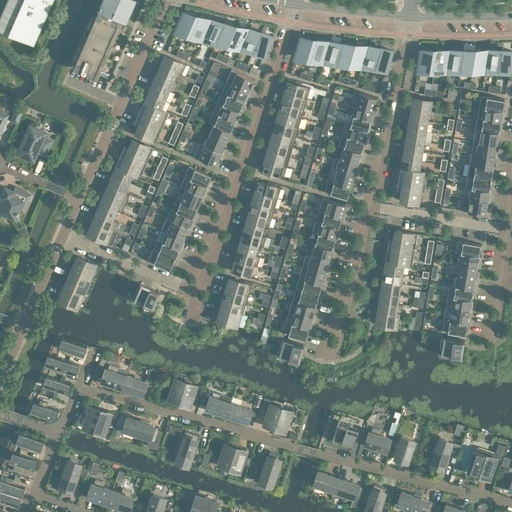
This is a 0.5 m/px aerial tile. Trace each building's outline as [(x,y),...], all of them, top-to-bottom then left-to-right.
[(8,0),(0,19),(0,28),(33,43),(52,0),(8,0)] [(134,0),(101,0),(73,66),(94,75),(106,48),(109,50),(109,49),(108,49),(111,43),(112,42),(109,41),(117,22),(121,24),(124,18),(127,19),(134,0)] [(198,17),(184,11),(176,30),(191,36),(192,34),(191,34),(199,17),(198,17)] [(199,15),(198,17),(199,17),(191,34),(192,34),(203,39),(204,37),(211,20),(199,15)] [(212,18),(211,20),(204,37),(216,42),(217,40),(216,40),(224,23),(223,23),(212,18)] [(224,21),(223,23),(224,23),(216,40),(217,40),(228,45),(229,43),(236,26),(224,21)] [(237,24),(236,26),(229,43),(241,48),(242,46),(241,46),(249,29),(248,29),(237,24)] [(249,27),(248,29),(249,29),(241,46),(242,46),(253,51),(254,49),(261,33),(261,32),(249,27)] [(261,30),(261,32),(261,33),(254,49),(264,54),(273,35),(261,30)] [(301,36),(295,56),(311,61),(312,58),(311,58),(317,41),(316,41),(301,36)] [(324,62),(324,60),(329,42),(317,39),(316,41),(317,41),(311,58),(312,58),(324,62)] [(336,63),(337,61),(342,44),(330,40),(329,42),(324,60),(336,63)] [(349,65),(350,63),(349,63),(355,45),(354,45),(342,42),(342,44),(337,61),(349,65)] [(362,66),(363,64),(362,64),(367,47),(355,43),(354,45),(355,45),(349,63),(350,63),(362,66)] [(375,68),(375,66),(380,48),(368,45),(367,47),(362,64),(363,64),(375,68)] [(386,69),(392,49),(380,46),(380,48),(375,66),(386,69)] [(510,71),(511,56),(511,50),(501,48),(501,51),(498,69),(510,71)] [(421,49),(418,69),(434,71),(434,69),(437,51),(421,49)] [(437,49),(437,51),(434,69),(447,71),(447,69),(450,51),(449,51),(437,49)] [(450,49),(449,51),(450,51),(447,69),(460,71),(460,69),(463,51),(462,51),(450,49)] [(463,49),(462,51),(463,51),(460,69),(472,71),(473,69),(472,69),(475,51),(463,49)] [(475,49),(475,51),(472,69),(473,69),(485,71),(486,69),(485,69),(488,51),(475,49)] [(488,49),(488,51),(485,69),(486,69),(498,71),(498,69),(501,51),(488,49)] [(186,64),(165,55),(161,65),(178,72),(182,74),(186,64)] [(178,72),(161,65),(157,74),(174,81),(178,72)] [(258,69),(252,66),(249,72),(255,75),(258,69)] [(253,79),(231,69),(226,82),(248,91),(253,79)] [(174,81),(157,74),(153,83),(170,91),(174,81)] [(310,88),(288,81),(285,91),(307,98),(310,88)] [(248,91),(226,82),(222,91),(244,100),(248,91)] [(170,91),(153,83),(149,93),(165,100),(170,91)] [(456,89),(449,87),(447,97),(455,99),(456,89)] [(244,100),(222,91),(217,101),(239,111),(244,100)] [(282,101),(305,107),(307,98),(285,91),(282,101)] [(377,97),(360,92),(356,105),(374,110),(377,97)] [(145,102),(148,104),(161,109),(162,109),(165,100),(149,93),(145,102)] [(505,99),(487,96),(485,108),(503,111),(505,99)] [(431,100),(414,97),(412,108),(430,111),(431,100)] [(239,111),(217,101),(213,111),(235,120),(239,111)] [(297,116),(301,118),(305,107),(282,101),(280,111),(297,116)] [(136,133),(156,141),(169,112),(162,109),(161,109),(148,104),(136,133)] [(374,110),(356,105),(353,115),(371,120),(374,110)] [(430,111),(412,108),(410,118),(428,121),(430,111)] [(503,111),(485,108),(483,118),(501,121),(503,111)] [(11,120),(17,123),(22,112),(16,109),(11,120)] [(208,121),(214,124),(214,123),(231,131),(235,120),(213,111),(208,121)] [(280,111),(277,120),(299,127),(301,118),(297,116),(280,111)] [(371,120),(353,115),(350,126),(367,131),(371,120)] [(477,117),(475,128),(481,129),(499,132),(501,121),(483,118),(477,117)] [(428,121),(410,118),(409,128),(426,131),(428,121)] [(296,137),(299,127),(277,120),(274,130),(296,137)] [(231,131),(214,123),(214,124),(209,136),(225,143),(231,131)] [(52,140),(43,136),(44,132),(31,126),(19,152),(22,154),(21,155),(30,159),(30,157),(33,158),(36,151),(39,153),(40,152),(46,154),(52,140)] [(367,131),(350,126),(347,135),(347,136),(364,141),(367,131)] [(426,131),(409,128),(407,138),(425,141),(426,131)] [(481,129),(475,128),(473,141),(497,145),(499,132),(481,129)] [(271,140),(293,147),(296,137),(274,130),(271,140)] [(338,145),(344,147),(344,146),(361,152),(364,141),(347,136),(347,135),(342,133),(338,145)] [(225,143),(209,136),(205,145),(221,152),(225,143)] [(133,173),(141,176),(154,147),(133,138),(121,167),(134,173),(133,173)] [(425,141),(407,138),(405,148),(423,151),(425,141)] [(268,150),(290,156),(293,147),(271,140),(268,150)] [(497,145),(473,141),(472,151),(495,155),(497,145)] [(194,155),(216,165),(221,152),(205,145),(199,142),(194,155)] [(344,147),(340,159),(357,164),(361,152),(344,146),(344,147)] [(423,151),(405,148),(404,158),(421,161),(423,151)] [(265,160),(287,166),(290,156),(268,150),(265,160)] [(472,151),(469,164),(493,168),(495,155),(472,151)] [(340,159),(335,157),(331,167),(337,169),(355,174),(357,164),(340,159)] [(402,168),(406,169),(420,171),(421,161),(404,158),(402,168)] [(262,170),(284,176),(287,166),(265,160),(262,170)] [(469,164),(468,175),(491,179),(493,168),(469,164)] [(121,167),(117,165),(113,175),(130,182),(133,173),(134,173),(121,167)] [(211,175),(189,165),(185,176),(207,186),(211,175)] [(355,174),(337,169),(334,182),(351,187),(355,174)] [(401,200),(422,204),(428,172),(420,171),(406,169),(401,200)] [(109,184),(126,191),(130,182),(113,175),(109,184)] [(468,175),(466,187),(472,187),(489,190),(491,179),(468,175)] [(180,186),(186,188),(203,195),(207,186),(185,176),(180,186)] [(169,180),(163,178),(160,185),(166,187),(169,180)] [(328,180),(324,191),(330,193),(347,198),(351,187),(334,182),(328,180)] [(281,187),(259,181),(256,191),(278,197),(281,187)] [(130,193),(126,191),(109,184),(105,194),(126,203),(130,193)] [(180,186),(178,191),(184,193),(181,200),(197,207),(203,195),(186,188),(180,186)] [(489,190),(472,187),(470,198),(488,201),(489,190)] [(13,191),(5,188),(3,193),(0,192),(0,211),(16,218),(18,213),(19,211),(20,212),(21,210),(23,210),(26,202),(23,201),(26,193),(15,188),(13,191)] [(253,201),(275,207),(278,197),(256,191),(253,201)] [(117,211),(122,213),(126,203),(105,194),(101,203),(117,210),(117,211)] [(346,204),(323,197),(319,210),(324,212),(325,212),(342,217),(346,204)] [(464,197),(462,210),(485,214),(488,201),(470,198),(464,197)] [(197,207),(181,200),(176,210),(193,218),(197,207)] [(250,210),(272,217),(275,207),(253,201),(250,210)] [(113,220),(113,219),(117,211),(117,210),(101,203),(97,212),(113,220)] [(176,210),(171,208),(167,217),(189,227),(193,218),(176,210)] [(264,226),(269,227),(272,217),(250,210),(247,220),(264,225),(264,226)] [(319,210),(316,221),(321,223),(339,228),(342,217),(325,212),(324,212),(319,210)] [(113,219),(113,220),(97,212),(93,222),(114,231),(118,221),(113,219)] [(189,227),(167,217),(161,229),(183,239),(189,227)] [(261,235),(262,235),(264,226),(264,225),(247,220),(244,230),(261,235)] [(316,221),(313,231),(318,232),(336,237),(339,228),(321,223),(316,221)] [(117,232),(114,231),(93,222),(88,234),(112,244),(117,232)] [(183,239),(161,229),(157,239),(179,248),(183,239)] [(258,245),(263,247),(266,236),(262,235),(261,235),(244,230),(241,240),(259,245),(258,245)] [(396,230),(391,260),(391,261),(404,263),(412,265),(418,233),(396,230)] [(336,237),(318,232),(315,243),(332,249),(336,237)] [(130,246),(133,239),(127,237),(124,243),(130,246)] [(179,248),(157,239),(153,249),(175,259),(179,248)] [(256,255),(256,254),(258,245),(259,245),(241,240),(238,249),(256,255)] [(481,244),(457,240),(455,252),(461,253),(461,252),(479,255),(481,244)] [(332,249),(315,243),(312,255),(311,256),(329,261),(332,249)] [(148,260),(170,270),(175,259),(153,249),(148,260)] [(253,265),(257,266),(261,256),(256,254),(256,255),(238,249),(235,259),(253,264),(253,265)] [(479,255),(461,252),(461,253),(459,262),(477,265),(479,255)] [(312,255),(306,254),(303,264),(326,271),(329,261),(311,256),(312,255)] [(97,264),(78,256),(71,270),(90,279),(97,264)] [(250,274),(253,265),(253,264),(235,259),(232,269),(250,274)] [(391,260),(387,260),(385,270),(403,273),(404,263),(391,261),(391,260)] [(477,265),(459,262),(457,275),(475,278),(477,265)] [(326,271),(303,264),(299,277),(322,283),(326,271)] [(90,279),(71,270),(65,285),(84,293),(90,279)] [(383,280),(401,283),(403,273),(385,270),(383,280)] [(475,278),(457,275),(456,285),(455,285),(473,288),(475,278)] [(296,288),(301,290),(302,289),(319,294),(322,283),(299,277),(296,288)] [(252,284),(230,278),(227,288),(249,294),(252,284)] [(382,290),(399,293),(401,283),(383,280),(382,290)] [(139,282),(132,299),(143,304),(151,287),(139,282)] [(456,285),(450,284),(448,296),(471,300),(473,288),(455,285),(456,285)] [(59,299),(78,308),(84,293),(65,285),(59,299)] [(153,308),(160,292),(151,287),(143,304),(153,308)] [(224,297),(246,304),(249,294),(227,288),(224,297)] [(296,288),(293,298),(298,300),(316,305),(319,294),(302,289),(301,290),(296,288)] [(380,300),(398,303),(399,293),(382,290),(380,300)] [(448,296),(446,306),(452,307),(470,310),(471,300),(448,296)] [(241,313),(243,314),(246,304),(224,297),(221,307),(241,313)] [(293,298),(289,311),(295,312),(295,313),(312,318),(316,305),(298,300),(293,298)] [(398,314),(401,315),(403,304),(398,303),(380,300),(378,310),(399,314),(398,314)] [(446,306),(444,319),(467,323),(470,310),(452,307),(446,306)] [(237,326),(241,313),(221,307),(217,320),(237,326)] [(396,327),(398,314),(399,314),(378,310),(376,323),(396,327)] [(286,321),(291,323),(292,323),(309,328),(312,318),(295,313),(295,312),(289,311),(286,321)] [(442,330),(466,334),(467,323),(444,319),(442,330)] [(288,334),(306,339),(309,328),(292,323),(291,323),(288,334)] [(84,356),(87,346),(62,337),(59,347),(65,349),(63,353),(71,356),(72,352),(84,356)] [(442,337),(439,354),(451,356),(454,339),(442,337)] [(282,338),(277,355),(288,359),(294,342),(282,338)] [(462,358),(464,340),(454,339),(451,356),(462,358)] [(299,362),(304,345),(294,342),(288,359),(299,362)] [(44,364),(56,368),(55,371),(63,374),(64,370),(76,374),(79,364),(48,354),(44,364)] [(99,364),(95,376),(101,378),(105,366),(99,364)] [(119,367),(110,364),(108,369),(106,368),(102,381),(122,388),(126,375),(117,372),(119,367)] [(68,393),(71,383),(46,374),(43,384),(49,386),(47,390),(55,392),(56,389),(68,393)] [(142,394),(146,381),(126,375),(122,388),(142,394)] [(197,385),(176,378),(169,398),(179,401),(178,403),(189,407),(197,385)] [(227,415),(231,402),(233,397),(221,393),(219,398),(207,394),(203,404),(208,405),(207,409),(227,415)] [(255,405),(260,407),(263,398),(258,396),(255,405)] [(264,398),(262,403),(270,406),(272,400),(264,398)] [(48,402),(41,399),(39,403),(29,400),(25,410),(55,420),(59,410),(47,406),(48,402)] [(247,422),(251,409),(231,402),(227,415),(247,422)] [(285,430),(292,410),(271,403),(264,425),(275,429),(276,427),(285,430)] [(84,426),(104,433),(112,411),(100,407),(100,409),(90,406),(84,426)] [(372,413),(367,419),(372,422),(376,416),(372,413)] [(345,445),(344,447),(351,449),(359,428),(339,421),(341,415),(340,415),(331,440),(345,445)] [(128,417),(124,429),(135,433),(135,436),(142,438),(143,436),(149,438),(147,445),(157,449),(163,431),(159,429),(159,427),(147,423),(147,421),(140,418),(140,421),(128,417)] [(109,419),(107,425),(113,427),(116,421),(109,419)] [(392,421),(388,433),(393,435),(394,431),(395,431),(395,429),(398,423),(392,421)] [(390,438),(381,435),(383,430),(373,427),(371,432),(370,431),(365,444),(386,451),(390,438)] [(44,441),(14,431),(11,441),(22,444),(20,448),(28,450),(29,447),(41,450),(44,441)] [(186,431),(183,442),(180,441),(178,448),(180,449),(176,461),(189,465),(193,453),(195,454),(197,447),(195,446),(199,435),(186,431)] [(408,461),(415,441),(402,436),(402,437),(399,444),(395,457),(408,461)] [(433,457),(429,468),(442,472),(446,461),(448,462),(450,454),(448,454),(452,442),(440,438),(436,450),(433,449),(431,456),(433,457)] [(235,446),(226,443),(219,463),(240,470),(247,448),(235,445),(235,446)] [(452,452),(458,454),(461,444),(455,443),(452,452)] [(477,446),(469,471),(478,474),(477,476),(489,480),(493,468),(497,469),(500,459),(502,460),(507,445),(499,443),(495,452),(477,446)] [(12,451),(9,461),(15,463),(14,467),(13,470),(20,472),(21,469),(23,465),(34,469),(38,459),(12,451)] [(278,466),(282,455),(270,451),(266,462),(264,462),(261,469),(264,469),(260,481),(272,485),(276,474),(278,474),(281,467),(278,466)] [(81,464),(68,460),(65,471),(62,471),(60,478),(62,479),(58,490),(71,494),(75,483),(77,483),(79,476),(77,476),(81,464)] [(100,464),(93,462),(90,471),(97,473),(100,464)] [(82,468),(80,475),(86,477),(88,470),(82,468)] [(126,472),(119,470),(116,480),(123,482),(126,472)] [(319,471),(314,484),(334,491),(339,478),(319,471)] [(22,496),(25,487),(13,483),(15,479),(14,479),(7,477),(6,480),(0,478),(0,489),(22,496)] [(358,486),(359,484),(339,478),(334,491),(354,497),(358,486)] [(104,487),(105,482),(96,479),(94,483),(92,483),(88,496),(108,503),(112,490),(104,487)] [(368,502),(364,511),(378,511),(380,506),(383,507),(385,500),(383,499),(387,488),(374,483),(370,495),(368,494),(366,501),(368,502)] [(354,497),(351,506),(356,506),(362,487),(358,486),(354,497)] [(128,509),(132,496),(131,496),(132,491),(123,488),(121,493),(112,490),(108,503),(128,509)] [(0,503),(6,506),(7,502),(19,506),(22,496),(0,489),(0,503)] [(414,495),(402,491),(398,504),(410,508),(409,510),(415,511),(417,510),(423,511),(430,511),(434,502),(421,497),(422,495),(415,493),(414,495)] [(163,511),(164,510),(162,509),(166,498),(153,494),(149,505),(147,504),(145,511),(146,511),(163,511)] [(217,501),(197,495),(191,511),(215,511),(216,511),(214,511),(217,501)]
